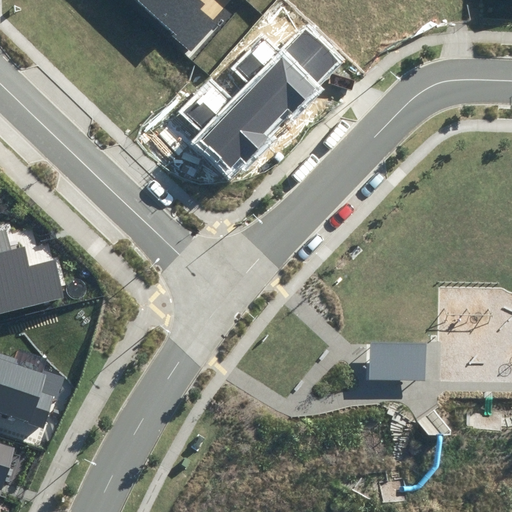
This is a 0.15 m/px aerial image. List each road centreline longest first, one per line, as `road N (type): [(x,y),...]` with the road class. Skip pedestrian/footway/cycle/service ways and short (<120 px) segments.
road 1 (residential): [(230,291),(422,89),(472,74),(511,75)]
road 2 (residential): [(0,74),(230,291)]
road 3 (residential): [(92,511),(171,366),(230,291)]
